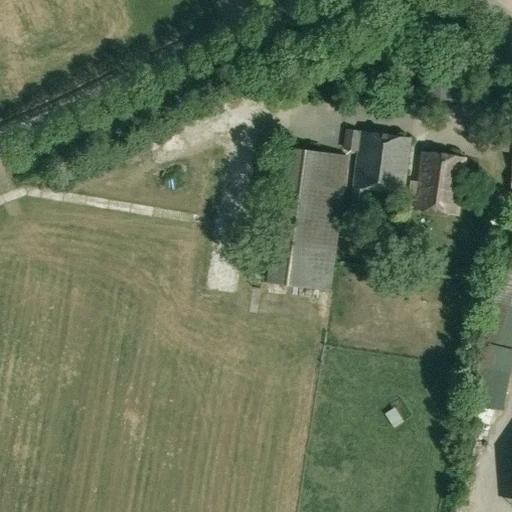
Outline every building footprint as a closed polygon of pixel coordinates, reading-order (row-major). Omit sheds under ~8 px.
[(351,99),(384,103),(387,84),(353,80),(351,99)] [(354,190),(375,192),(405,195),(412,138),(362,132),(346,130),(344,150),(359,152),(354,190)] [(307,150),(285,147),(268,283),(289,286),(331,292),(350,157),(307,150)] [(419,182),(411,181),(410,196),(417,197),(416,210),(458,215),(464,157),(422,153),(419,182)] [(373,214),(375,192),(354,190),(351,211),(373,214)] [(511,255),(501,253),(489,303),(481,344),(508,349),(511,332),(511,255)]
